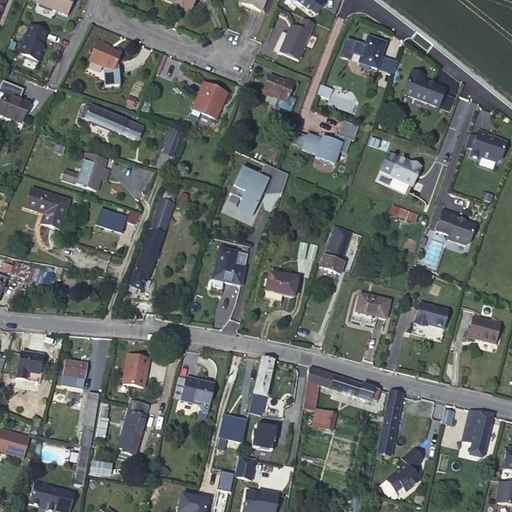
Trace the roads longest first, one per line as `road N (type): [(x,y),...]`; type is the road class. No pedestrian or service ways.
road 1 (residential): [(511,407),(197,335),(0,318)]
road 2 (residential): [(364,0),(511,112)]
road 3 (residential): [(91,8),(192,53),(226,54)]
road 4 (unknown): [(306,361),(281,491)]
road 5 (unknown): [(427,200),(472,80)]
